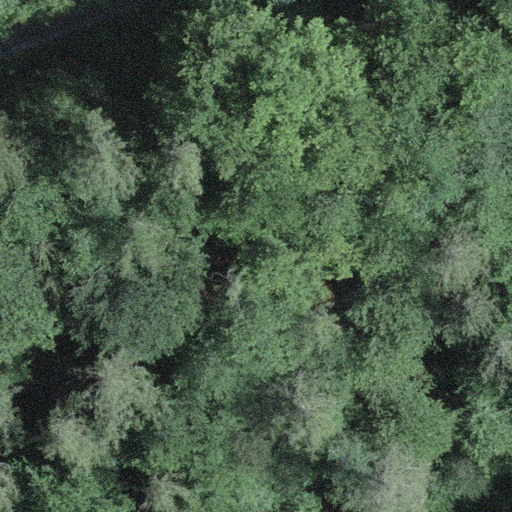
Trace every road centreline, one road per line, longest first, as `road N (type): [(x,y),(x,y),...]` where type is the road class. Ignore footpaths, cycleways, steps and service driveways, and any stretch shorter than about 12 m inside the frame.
road 1 (track): [(434,315),(0,400)]
road 2 (track): [(261,511),(434,315)]
